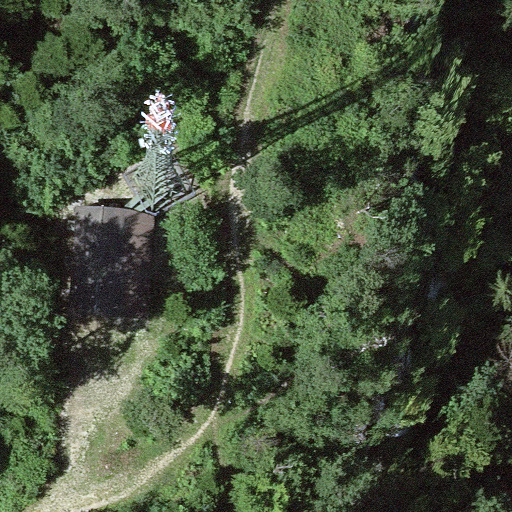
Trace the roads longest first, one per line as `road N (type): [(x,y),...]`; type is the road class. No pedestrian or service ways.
road 1 (track): [(213,408),(271,54),(269,0)]
road 2 (track): [(61,511),(118,493),(172,458),(213,408)]
